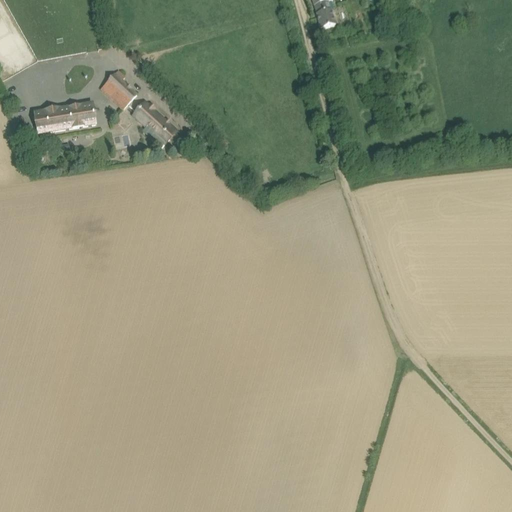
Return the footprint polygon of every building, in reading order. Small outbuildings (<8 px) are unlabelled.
[(316,15),(321,30),(337,26),(332,11),(331,11),(329,3),(333,1),(332,0),(312,0),(314,7),(315,7),(315,9),(317,15),(316,15)] [(122,82),(125,78),(119,72),(102,91),(123,110),(137,96),(122,82)] [(150,105),(149,107),(145,104),(133,118),(144,129),(142,132),(161,150),(169,141),(174,145),(181,137),(176,133),(177,132),(154,111),(155,110),(150,105)] [(38,136),(97,127),(93,105),(34,114),(38,136)] [(114,121),(119,115),(115,112),(109,117),(114,121)]
